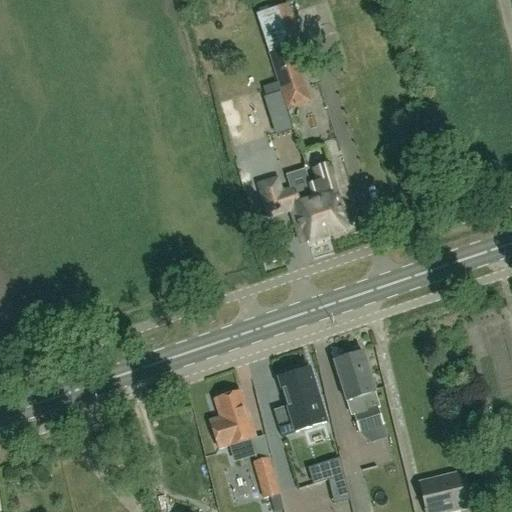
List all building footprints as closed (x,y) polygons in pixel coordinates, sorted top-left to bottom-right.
[(259,14),(271,49),(293,42),(281,7),(259,14)] [(333,38),(341,35),(334,12),(326,15),(333,38)] [(281,96),(306,88),(292,45),(268,53),(281,96)] [(286,140),(298,135),(293,121),(281,126),(286,140)] [(329,237),(344,232),(328,182),(331,181),(326,165),(310,170),(314,182),(308,184),(320,222),(324,221),(329,237)] [(320,222),(308,184),(278,193),(274,182),(256,187),(265,215),(294,207),(305,244),(329,237),(324,221),(320,222)] [(352,411),(353,415),(359,433),(383,426),(378,408),(379,408),(375,394),(376,394),(363,354),(334,363),(349,412),(352,411)] [(279,437),(324,423),(308,372),(279,380),(288,408),(273,412),(279,437)] [(222,395),(222,398),(215,400),(225,431),(214,434),(219,450),(254,439),(250,427),(251,426),(240,393),(231,395),(230,393),(222,395)] [(128,442),(135,440),(132,430),(126,432),(128,442)] [(263,500),(279,496),(269,459),(253,463),(263,500)] [(425,511),(448,511),(471,507),(463,474),(420,485),(425,511)] [(250,507),(248,487),(231,488),(232,508),(250,507)]
